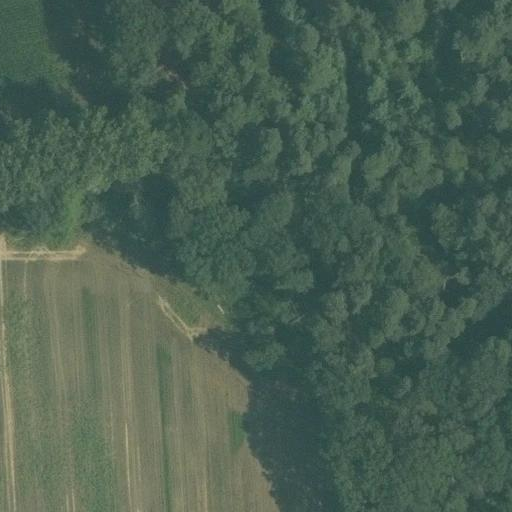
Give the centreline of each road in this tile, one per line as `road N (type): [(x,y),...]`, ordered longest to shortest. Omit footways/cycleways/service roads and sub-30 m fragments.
road 1 (track): [(0,164),(36,150),(125,144),(206,160),(511,323)]
road 2 (track): [(511,171),(326,180),(206,160)]
